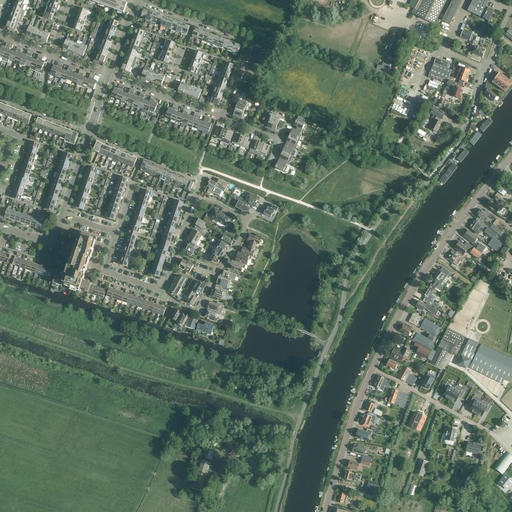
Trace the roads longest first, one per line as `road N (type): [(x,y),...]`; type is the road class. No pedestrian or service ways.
road 1 (tertiary): [(372,369),(416,283),(502,166)]
road 2 (residential): [(221,116),(245,39),(138,0)]
road 3 (residential): [(429,179),(463,137),(511,9)]
road 4 (unclassified): [(372,369),(493,434),(511,432)]
road 5 (tertiary): [(326,511),(372,369)]
road 6 (residential): [(194,199),(197,177),(89,129)]
road 7 (unknown): [(511,409),(452,358),(429,399)]
